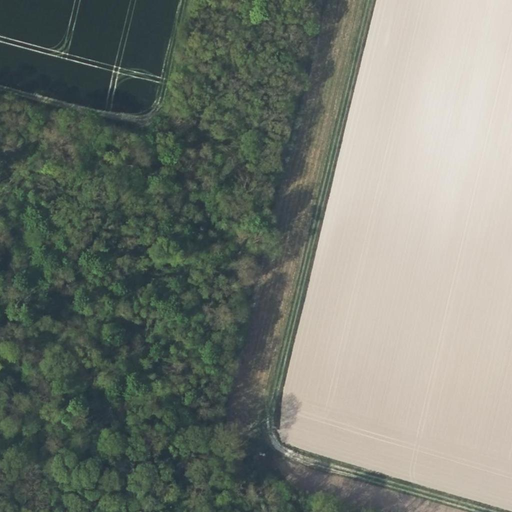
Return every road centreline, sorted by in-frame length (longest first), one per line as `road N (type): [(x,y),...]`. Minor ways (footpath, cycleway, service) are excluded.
road 1 (track): [(369,0),(271,432),(276,447),(300,460),(474,511)]
road 2 (track): [(179,0),(156,104),(144,116),(0,87)]
